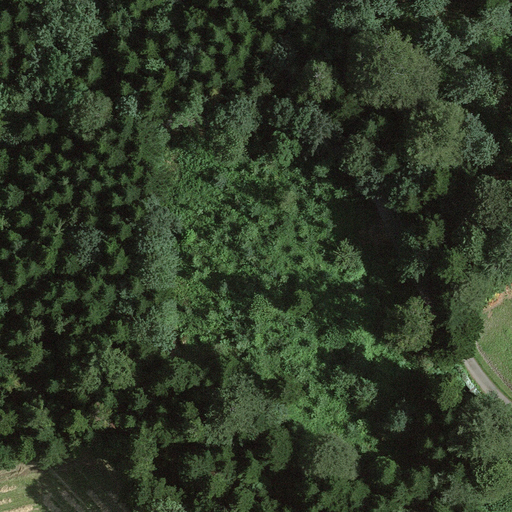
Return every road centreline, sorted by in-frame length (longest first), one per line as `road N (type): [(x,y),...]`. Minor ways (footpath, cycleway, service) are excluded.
road 1 (track): [(0,163),(109,134),(197,125),(276,131),(324,145),(366,180),(440,322),(511,409)]
road 2 (track): [(0,158),(44,101),(105,46),(176,0)]
